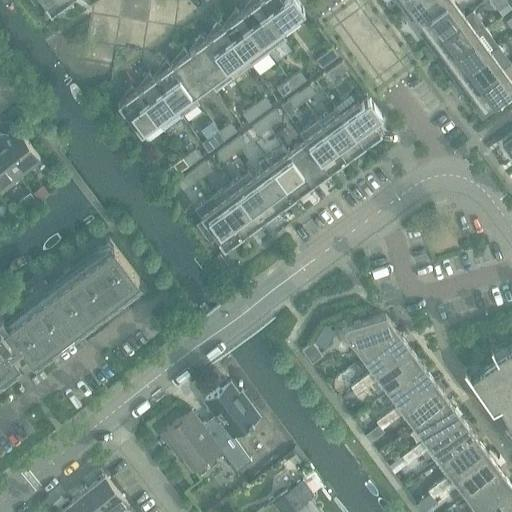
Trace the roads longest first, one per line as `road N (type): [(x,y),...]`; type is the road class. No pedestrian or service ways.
road 1 (residential): [(105,420),(404,193),(441,175)]
road 2 (residential): [(0,421),(142,310)]
road 3 (residential): [(0,507),(105,420)]
